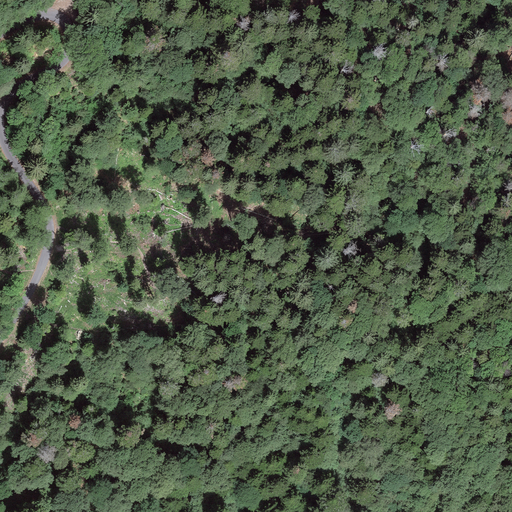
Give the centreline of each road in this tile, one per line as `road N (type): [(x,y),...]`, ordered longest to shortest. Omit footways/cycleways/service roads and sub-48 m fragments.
road 1 (unclassified): [(0,339),(50,236),(45,209),(0,129)]
road 2 (unclassified): [(0,118),(11,94),(62,61),(72,42),(64,22),(46,14),(0,34)]
